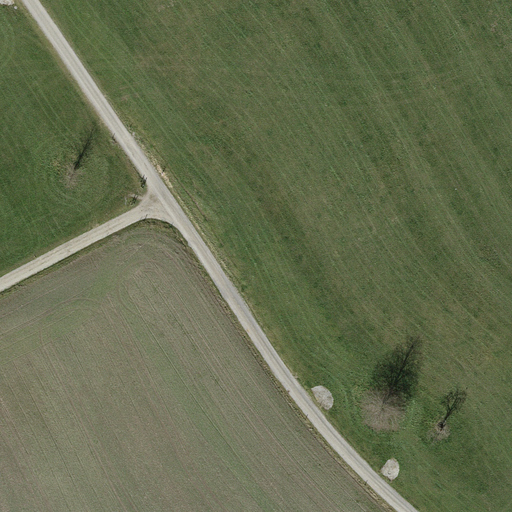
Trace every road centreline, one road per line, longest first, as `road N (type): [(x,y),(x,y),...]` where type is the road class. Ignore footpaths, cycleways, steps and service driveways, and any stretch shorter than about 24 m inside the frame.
road 1 (track): [(420,511),(359,454),(27,0)]
road 2 (track): [(0,284),(173,196)]
